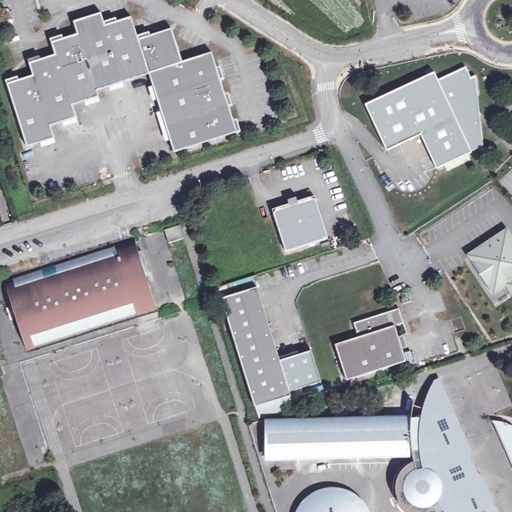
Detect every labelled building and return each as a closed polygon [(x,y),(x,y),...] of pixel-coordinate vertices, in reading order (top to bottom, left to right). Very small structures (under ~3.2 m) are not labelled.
[(130,16),(104,24),(100,12),(73,21),(77,33),(51,41),(54,53),(28,62),(32,74),(6,82),(25,145),(52,137),(48,125),(74,117),(70,104),(142,82),(150,79),(173,151),(235,132),(214,63),(213,61),(210,52),(206,54),(181,61),(170,28),(143,37),(137,39),(130,16)] [(385,154),(418,138),(435,171),(470,154),(468,149),(478,144),(475,121),(467,112),(472,108),(470,97),(474,94),(472,77),(467,79),(462,69),(435,83),(431,75),(363,109),(385,154)] [(187,205),(194,203),(192,196),(191,193),(187,194),(184,195),(187,205)] [(313,197),(300,201),(291,205),(280,208),(276,214),(289,252),(330,238),(318,201),(313,197)] [(169,244),(184,239),(180,227),(165,232),(169,244)] [(511,237),(507,230),(470,255),(495,292),(507,283),(511,290),(511,237)] [(5,280),(27,352),(158,312),(136,240),(5,280)] [(259,287),(223,298),(257,406),(293,395),(292,391),(259,287)] [(397,324),(402,323),(404,316),(401,306),(399,307),(356,322),(360,336),(337,344),(350,379),(409,359),(397,324)] [(4,309),(8,322),(14,320),(10,307),(4,309)] [(414,452),(415,457),(416,463),(418,471),(416,472),(415,473),(412,476),(411,477),(410,479),(409,480),(408,484),(407,488),(407,491),(408,495),(408,497),(409,498),(410,500),(411,502),(413,503),(414,504),(416,505),(419,507),(421,507),(423,508),(425,508),(426,508),(428,508),(430,508),(432,507),(434,507),(437,511),(496,511),(495,509),(494,509),(493,507),(494,506),(485,487),(484,487),(483,484),(482,484),(479,482),(476,479),(474,476),(472,473),(470,469),(469,466),(468,462),(467,458),(467,455),(467,451),(468,450),(466,448),(468,447),(459,428),(458,428),(457,426),(458,425),(450,406),(449,406),(448,404),(449,403),(441,384),(439,385),(438,382),(434,391),(430,399),(428,409),(426,418),(368,419),(368,421),(350,422),(350,420),(308,421),(308,422),(291,423),(291,422),(270,422),(270,455),(414,452)] [(511,425),(508,425),(505,425),(501,426),(495,427),(511,466),(511,425)] [(414,452),(270,455),(270,461),(415,457),(414,452)] [(371,511),(370,510),(368,506),(365,502),(361,498),(356,495),(352,493),(347,491),(343,489),(338,489),(332,489),(328,489),(324,490),(319,492),(314,495),(309,498),(305,502),(302,506),(299,511),(298,511),(371,511)]
